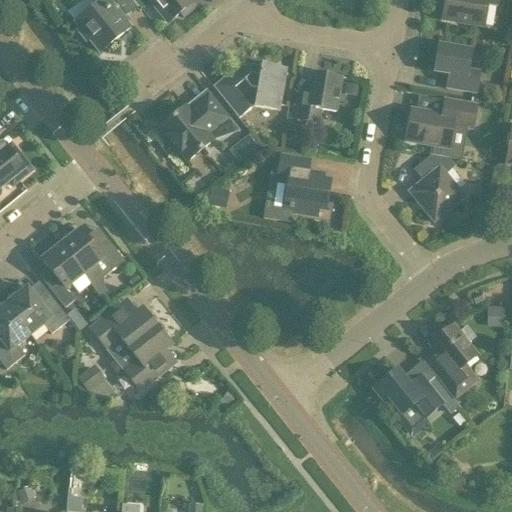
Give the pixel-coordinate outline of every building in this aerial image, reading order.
[(90,0),(95,6),(73,23),(99,54),(130,28),(123,20),(138,8),(131,0),(90,0)] [(149,0),(168,24),(179,15),(182,19),(196,8),(193,4),(190,0),(149,0)] [(445,0),(442,22),(483,28),(486,6),(497,8),(498,0),(445,0)] [(480,73),(467,71),(471,52),(438,46),(433,74),(447,77),(444,91),(475,97),(480,73)] [(236,70),(213,89),(238,120),(252,109),(279,113),(286,70),(261,66),(260,73),(251,71),(247,66),(238,73),(236,70)] [(319,127),(321,111),(335,114),(341,80),(316,75),(312,93),(299,91),(294,122),(319,127)] [(187,163),(213,142),(239,132),(205,91),(185,107),(159,128),(187,163)] [(442,99),(440,115),(411,110),(405,143),(431,148),(430,155),(445,157),(446,151),(448,151),(452,129),(472,132),(477,105),(442,99)] [(239,162),(261,147),(252,134),(230,148),(239,162)] [(0,190),(0,186),(6,181),(13,190),(33,173),(18,156),(13,160),(6,152),(0,156),(0,198),(1,197),(1,192),(0,190)] [(275,181),(288,183),(284,206),(291,208),(290,214),(316,218),(318,212),(324,213),(330,181),(322,180),(323,175),(308,173),(310,160),(280,155),(275,181)] [(464,199),(445,176),(455,168),(447,159),(445,158),(445,157),(430,155),(430,156),(412,171),(421,182),(408,193),(433,224),(464,199)] [(97,229),(85,239),(79,231),(60,246),(90,285),(102,300),(109,294),(103,286),(103,279),(124,263),(97,229)] [(74,303),(65,291),(71,286),(78,295),(90,285),(60,246),(41,261),(47,269),(37,276),(64,310),(74,303)] [(44,290),(34,299),(26,289),(5,305),(31,337),(44,327),(51,336),(69,322),(44,290)] [(107,353),(120,342),(127,351),(156,328),(142,311),(137,314),(125,300),(88,330),(107,353)] [(24,357),(17,348),(31,337),(5,305),(0,309),(0,364),(6,372),(24,357)] [(76,309),(68,315),(80,330),(88,324),(76,309)] [(438,333),(438,339),(428,346),(435,354),(424,363),(454,400),(476,383),(464,368),(477,357),(452,327),(449,329),(444,328),(438,333)] [(177,365),(166,351),(171,347),(156,328),(127,351),(135,360),(121,372),(139,395),(177,365)] [(76,380),(87,395),(96,388),(103,398),(114,389),(95,365),(76,380)] [(411,431),(442,406),(448,413),(457,406),(433,377),(413,393),(396,372),(372,391),(382,405),(387,401),(411,431)]
